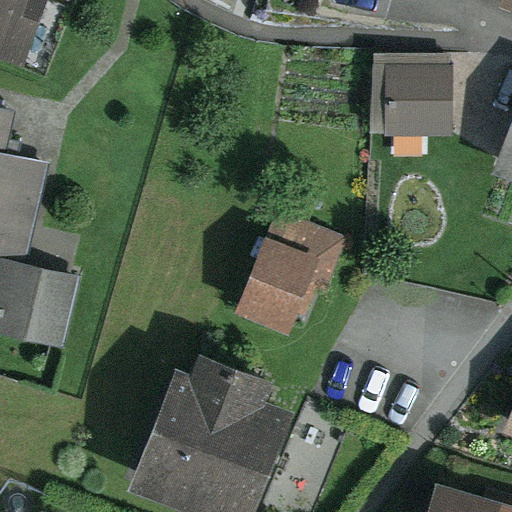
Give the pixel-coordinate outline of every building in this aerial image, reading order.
[(0,0),(0,41),(20,49),(39,0),(0,0)] [(452,59),(384,59),(383,131),(451,132),(452,59)] [(12,110),(0,106),(0,321),(60,335),(74,278),(18,265),(42,163),(1,154),(12,110)] [(511,135),(503,158),(511,161),(511,135)] [(280,217),(246,299),(287,315),(308,265),(321,270),(334,239),(280,217)] [(181,373),(143,471),(236,508),(275,410),(253,401),(259,385),(200,362),(194,378),(181,373)] [(511,511),(511,510),(440,490),(433,511),(511,511)]
